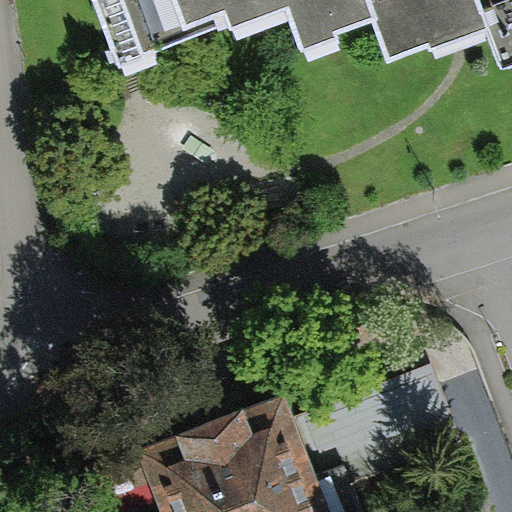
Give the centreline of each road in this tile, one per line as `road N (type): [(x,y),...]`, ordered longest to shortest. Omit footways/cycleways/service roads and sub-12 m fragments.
road 1 (residential): [(511,224),(39,372)]
road 2 (residential): [(39,372),(0,179)]
